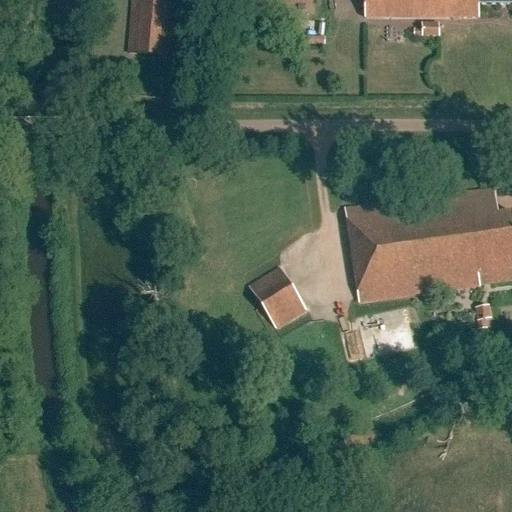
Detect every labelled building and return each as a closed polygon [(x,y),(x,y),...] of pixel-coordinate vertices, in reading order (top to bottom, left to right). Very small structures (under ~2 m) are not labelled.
[(132,0),(128,52),(173,56),(178,0),(132,0)] [(511,0),(366,0),(367,16),(482,16),(482,3),(511,3),(511,0)] [(438,25),(422,25),(422,29),(413,29),(413,39),(438,38),(438,25)] [(494,188),(345,209),(358,302),(511,280),(511,212),(498,214),(494,188)] [(280,267),(248,287),(275,330),(307,310),(280,267)] [(491,319),(490,306),(475,307),(477,321),(479,321),(480,329),(488,328),(487,320),(491,319)]
